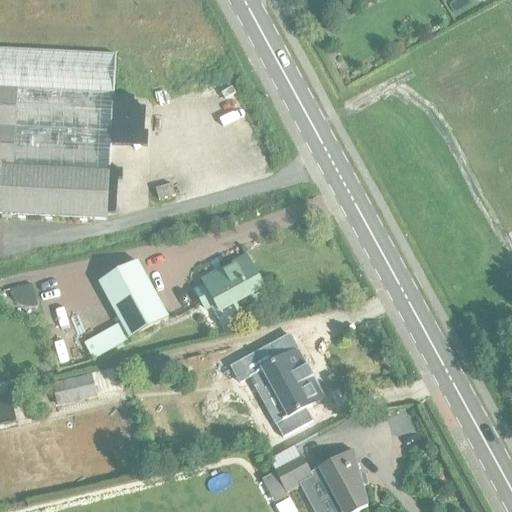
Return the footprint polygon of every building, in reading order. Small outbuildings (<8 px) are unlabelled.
[(0,215),(106,221),(113,95),(114,85),(115,56),(0,49),(0,215)] [(172,187),(156,191),(159,202),(175,198),(172,187)] [(247,260),(203,283),(206,289),(197,294),(205,310),(214,304),(219,313),(232,306),(238,318),(259,307),(253,295),(263,289),(247,260)] [(137,263),(99,284),(121,324),(107,331),(113,349),(167,318),(137,263)] [(281,437),(289,433),(292,436),(314,424),(306,411),(325,400),(313,378),(307,381),(293,354),(298,352),(289,336),(231,368),(240,384),(251,378),(281,437)] [(91,375),(51,385),(57,409),(97,399),(91,375)] [(359,511),(366,508),(355,465),(352,452),(320,469),(344,511),(359,511)] [(313,480),(303,461),(302,459),(275,473),(286,494),(313,480)]
